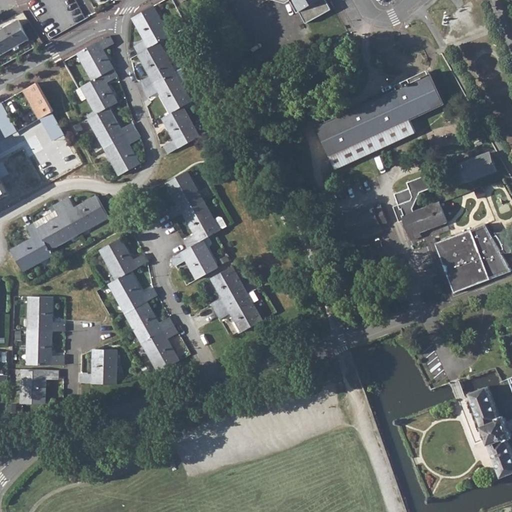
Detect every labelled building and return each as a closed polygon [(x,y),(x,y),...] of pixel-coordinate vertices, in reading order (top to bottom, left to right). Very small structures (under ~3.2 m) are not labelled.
[(306,24),(332,11),(326,0),(289,0),(290,1),(297,13),(300,12),(306,24)] [(135,48),(138,54),(159,43),(166,39),(170,36),(153,6),(132,17),(146,41),(135,48)] [(0,54),(13,47),(14,48),(16,49),(18,48),(19,45),(29,39),(18,21),(0,30),(0,54)] [(40,40),(36,34),(31,36),(35,42),(37,42),(40,40)] [(99,42),(78,53),(94,80),(114,69),(102,48),(111,43),(113,42),(110,36),(99,42)] [(159,43),(138,54),(151,77),(141,83),(144,90),(176,73),(159,43)] [(78,88),(77,89),(83,100),(89,97),(95,110),(87,115),(89,118),(108,107),(117,102),(106,82),(117,75),(114,69),(94,80),(78,88)] [(176,73),(144,90),(148,97),(159,91),(171,113),(183,106),(192,102),(184,87),(190,84),(182,69),(176,73)] [(317,127),(317,128),(329,155),(335,168),(370,153),(363,139),(409,119),(443,103),(431,76),(317,127)] [(28,88),(24,90),(39,118),(43,116),(53,111),(37,83),(31,86),(28,88)] [(171,113),(164,117),(176,141),(165,147),(168,153),(179,147),(180,147),(200,136),(183,106),(171,113)] [(108,107),(89,118),(105,148),(136,130),(133,124),(121,130),(108,107)] [(409,119),(363,139),(370,153),(415,132),(409,119)] [(136,130),(105,148),(120,175),(140,164),(128,143),(140,136),(136,130)] [(0,151),(14,144),(11,137),(0,142),(0,151)] [(461,165),(454,168),(461,184),(467,181),(468,182),(497,171),(489,152),(460,163),(461,165)] [(187,171),(167,182),(180,205),(168,212),(172,218),(183,212),(203,201),(187,171)] [(447,222),(440,202),(414,212),(413,209),(420,193),(432,188),(427,175),(407,183),(409,189),(394,194),(400,210),(402,209),(405,216),(403,216),(412,240),(421,237),(419,232),(447,222)] [(68,198),(60,202),(78,233),(108,216),(97,196),(74,208),(68,198)] [(203,201),(183,212),(195,233),(184,239),(189,248),(202,240),(216,232),(227,226),(222,216),(218,215),(213,218),(203,201)] [(56,211),(34,222),(49,248),(78,233),(60,202),(53,206),(56,211)] [(372,207),(344,217),(352,236),(379,225),(379,224),(386,222),(380,206),(373,208),(372,207)] [(12,250),(23,270),(52,253),(49,248),(34,222),(26,226),(33,238),(12,250)] [(486,225),(436,244),(455,293),(511,271),(501,252),(504,250),(506,254),(511,253),(511,232),(496,233),(498,236),(493,238),(486,225)] [(120,238),(100,249),(117,279),(129,272),(148,261),(144,253),(132,259),(120,238)] [(171,258),(175,266),(187,259),(198,279),(218,268),(202,240),(189,248),(187,249),(182,251),(182,252),(171,258)] [(232,266),(212,278),(223,298),(212,305),(216,313),(248,295),(232,266)] [(117,279),(110,283),(127,313),(146,302),(157,296),(153,287),(142,294),(129,272),(117,279)] [(248,295),(216,313),(220,319),(231,313),(242,332),(262,321),(254,305),(262,300),(256,290),(248,295)] [(29,296),(28,330),(52,331),(65,331),(65,323),(52,322),(53,297),(30,296),(29,296)] [(146,302),(127,313),(143,343),(174,325),(169,317),(158,323),(146,302)] [(174,325),(143,343),(160,372),(179,361),(167,339),(178,333),(174,325)] [(28,330),(28,364),(64,365),(64,356),(51,355),(52,331),(28,330)] [(81,375),(80,383),(117,383),(118,350),(94,350),(93,376),(81,375)] [(23,369),(22,403),(45,403),(46,379),(59,379),(59,370),(23,369)] [(489,443),(502,476),(511,472),(511,450),(507,437),(510,435),(508,430),(505,422),(503,418),(500,419),(488,387),(470,393),(483,425),(482,426),(488,443),(489,443)]
